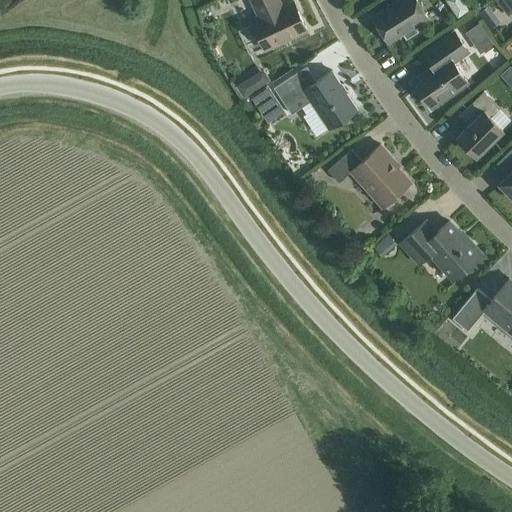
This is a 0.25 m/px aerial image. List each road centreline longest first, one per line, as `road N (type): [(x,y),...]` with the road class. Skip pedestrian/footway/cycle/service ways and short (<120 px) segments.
road 1 (unclassified): [(0,86),(96,91),(177,140),(311,309),(428,419),(511,479)]
road 2 (residential): [(511,231),(396,113),(326,0)]
